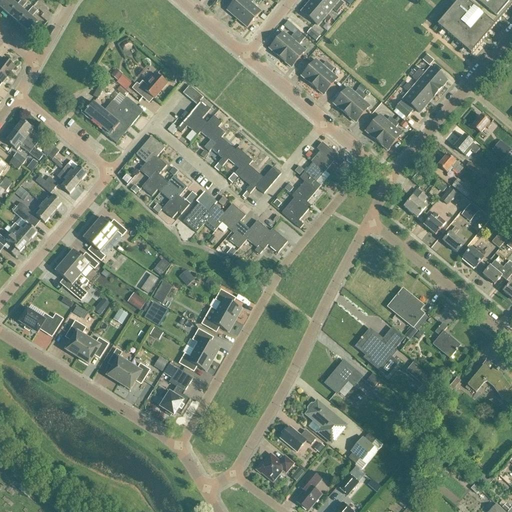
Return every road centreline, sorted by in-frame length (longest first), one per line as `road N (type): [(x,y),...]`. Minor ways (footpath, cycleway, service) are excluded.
road 1 (residential): [(369,163),(285,265),(181,447)]
road 2 (residential): [(234,475),(370,223)]
road 3 (residential): [(181,447),(0,332)]
road 4 (residential): [(388,179),(511,37)]
road 5 (unclassified): [(511,340),(370,223)]
road 6 (residential): [(0,306),(110,174)]
